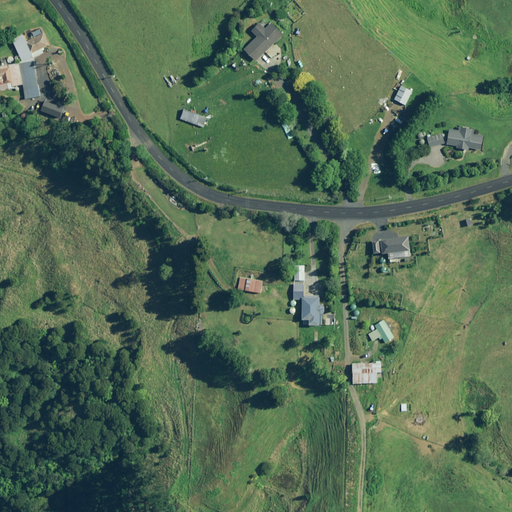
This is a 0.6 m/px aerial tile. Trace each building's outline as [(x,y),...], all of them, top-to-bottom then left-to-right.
[(285,34),(274,23),(267,29),(261,23),(253,31),(259,36),(246,49),(257,60),(285,34)] [(36,60),(36,59),(37,59),(36,57),(45,52),(45,51),(47,50),(46,47),(52,44),(43,27),(33,32),(36,38),(28,41),(25,34),(13,39),(24,61),(0,66),(0,89),(26,85),(28,99),(43,96),(36,60)] [(414,91),(403,85),(396,99),(407,105),(414,91)] [(209,117),(186,109),(182,119),(205,127),(209,117)] [(476,129),(463,127),(462,132),(451,130),(449,144),(458,146),(458,147),(470,150),(470,147),(482,150),(484,137),(475,135),(476,129)] [(447,143),(445,133),(429,137),(431,147),(447,143)] [(414,252),(412,235),(384,238),(373,240),(375,256),(414,252)] [(306,280),(306,265),(296,265),(295,280),(306,280)] [(265,280),(242,277),(240,289),(263,293),(265,280)] [(305,295),(306,283),(295,283),(295,299),(304,299),(303,319),(311,320),(311,325),(324,326),(324,315),(326,315),(326,305),(321,304),(322,296),(305,295)] [(396,337),(385,319),(376,325),(379,329),(370,334),(374,340),(380,337),(383,341),(385,340),(387,342),(396,337)] [(383,361),(378,361),(378,363),(362,363),(354,363),(355,383),(368,383),(368,387),(380,387),(379,372),(384,372),(383,361)]
